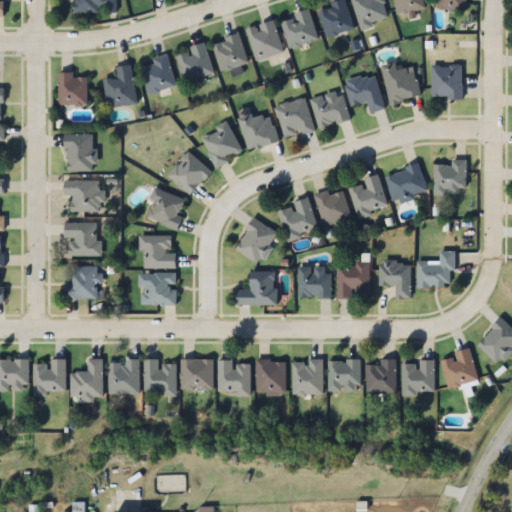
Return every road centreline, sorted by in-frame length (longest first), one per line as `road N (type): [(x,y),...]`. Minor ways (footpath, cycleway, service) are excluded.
road 1 (residential): [(491,0),(488,271),(474,301),(453,320),(416,332),(0,330)]
road 2 (residential): [(204,330),(206,227),(233,190),(394,136),(489,128)]
road 3 (residential): [(30,0),(32,330)]
road 4 (residential): [(258,0),(111,42),(0,44)]
